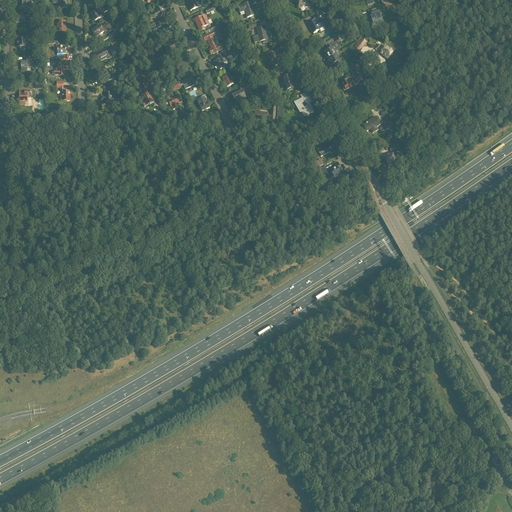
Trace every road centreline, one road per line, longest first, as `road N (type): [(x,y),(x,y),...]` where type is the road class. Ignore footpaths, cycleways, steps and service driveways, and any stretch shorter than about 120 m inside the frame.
road 1 (motorway): [(511,143),(172,365),(0,461)]
road 2 (motorway): [(0,480),(299,307),(511,166)]
road 3 (secondary): [(511,427),(338,121)]
road 4 (residential): [(338,121),(388,90),(412,63),(422,33),(415,0)]
road 5 (residential): [(233,134),(83,118)]
road 6 (residential): [(233,134),(171,0)]
road 7 (secondary): [(338,121),(269,0)]
